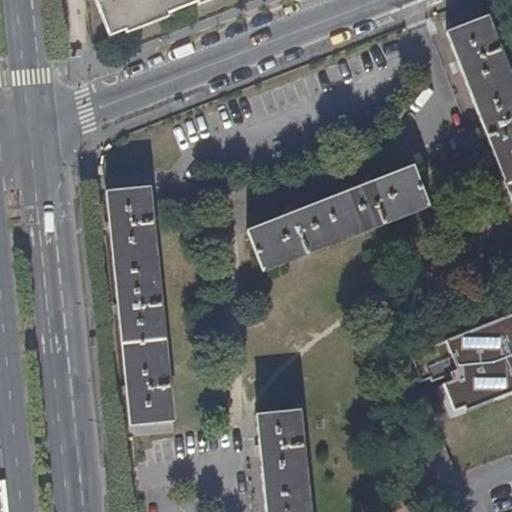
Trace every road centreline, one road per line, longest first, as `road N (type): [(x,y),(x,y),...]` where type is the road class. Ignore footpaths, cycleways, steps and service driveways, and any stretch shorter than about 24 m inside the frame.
road 1 (residential): [(45,142),(400,0)]
road 2 (primary): [(81,511),(45,142)]
road 3 (primary): [(0,325),(16,511)]
road 4 (unknown): [(240,511),(235,464),(205,454),(186,467),(188,511)]
road 5 (primary): [(45,142),(30,0)]
